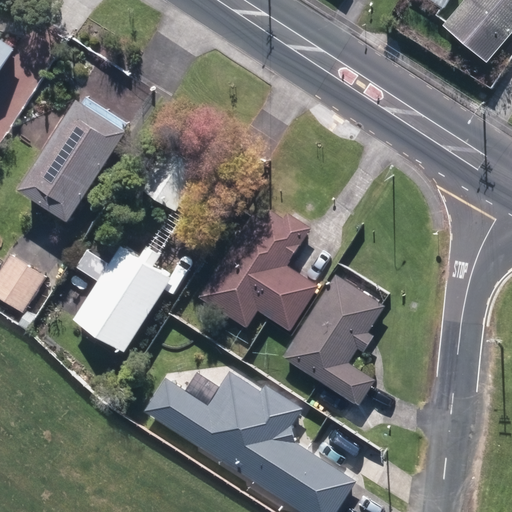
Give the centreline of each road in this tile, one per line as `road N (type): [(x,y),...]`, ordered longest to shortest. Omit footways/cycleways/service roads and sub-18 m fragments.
road 1 (unclassified): [(439,511),(474,236),(503,178)]
road 2 (secondary): [(228,0),(503,178)]
